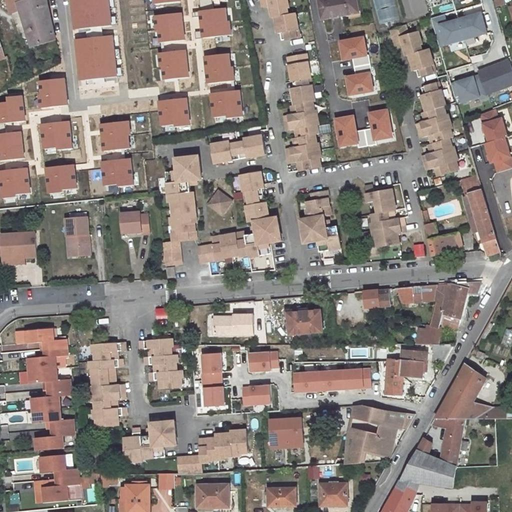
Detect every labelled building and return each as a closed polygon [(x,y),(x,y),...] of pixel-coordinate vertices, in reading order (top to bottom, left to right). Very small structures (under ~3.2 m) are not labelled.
[(7,0),(11,11),(20,8),(32,48),(56,41),(47,0),(7,0)] [(69,0),(73,29),(112,24),(108,0),(69,0)] [(290,8),(288,0),(261,0),(263,8),(270,6),(272,18),(275,18),(278,34),(281,33),(282,40),(300,37),(296,13),(289,15),(287,8),(290,8)] [(355,0),(318,0),(322,19),(358,12),(355,0)] [(397,24),(391,0),(372,0),(379,28),(397,24)] [(229,7),(199,10),(202,38),(232,35),(229,7)] [(184,38),(181,13),(154,16),(157,42),(184,38)] [(483,13),(459,20),(465,40),(489,33),(483,13)] [(445,15),(432,19),(440,47),(465,40),(459,20),(447,23),(445,15)] [(401,37),(410,34),(407,25),(399,28),(401,37)] [(396,47),(403,45),(406,57),(410,56),(414,71),(416,71),(419,78),(436,72),(429,49),(422,51),(421,45),(423,45),(419,32),(410,34),(401,37),(399,28),(391,31),(396,47)] [(77,81),(117,77),(112,35),(73,39),(77,81)] [(360,81),(370,120),(396,114),(377,36),(369,38),(378,77),(363,80),(360,81)] [(369,38),(355,42),(363,80),(378,77),(369,38)] [(185,50),(158,53),(161,79),(188,76),(185,50)] [(202,56),(204,83),(235,81),(234,67),(231,67),(230,53),(202,56)] [(316,102),(307,54),(288,58),(292,82),(293,82),(294,88),(292,89),(295,105),(313,102),(316,102)] [(511,65),(510,61),(480,73),(481,76),(488,95),(511,85),(511,65)] [(481,76),(451,84),(455,97),(460,95),(462,103),(480,98),(481,101),(489,98),(488,95),(481,76)] [(40,107),(67,105),(65,78),(37,81),(40,107)] [(453,129),(449,114),(447,115),(444,107),(446,106),(439,83),(422,88),(424,95),(422,96),(426,112),(422,113),(425,121),(417,124),(421,138),(429,136),(432,144),(428,145),(431,154),(423,156),(427,170),(435,168),(437,176),(459,170),(457,162),(459,161),(455,147),(453,147),(450,139),(453,138),(451,129),(453,129)] [(242,115),(240,90),(211,92),(213,116),(226,115),(226,117),(242,115)] [(0,123),(27,122),(24,94),(5,95),(6,102),(0,102),(0,123)] [(191,125),(188,98),(157,101),(160,129),(191,125)] [(318,126),(320,125),(317,110),(315,111),(313,102),(295,105),(291,106),(292,115),(284,116),(287,131),(295,130),(297,138),(293,139),(295,147),(287,149),(289,164),(297,162),(299,171),(321,167),(320,158),(322,158),(319,143),(317,143),(316,135),(319,134),(318,126)] [(498,118),(495,108),(481,114),(489,141),(505,136),(507,136),(502,117),(498,118)] [(72,148),(69,122),(40,125),(43,147),(55,146),(55,150),(72,148)] [(131,147),(129,122),(99,124),(102,150),(131,147)] [(0,160),(24,158),(21,132),(0,134),(0,160)] [(263,136),(211,145),(215,164),(266,155),(263,136)] [(511,168),(511,161),(505,136),(489,141),(486,142),(492,163),(495,162),(498,173),(511,168)] [(190,186),(190,181),(198,180),(202,180),(199,156),(176,159),(177,171),(172,172),(173,177),(166,177),(169,203),(172,203),(173,217),(171,218),(172,226),(173,226),(174,233),(172,233),(173,242),(164,243),(167,266),(182,264),(180,241),(197,239),(195,223),(198,223),(194,192),(191,192),(190,186)] [(134,184),(131,159),(101,162),(104,186),(118,184),(118,186),(134,184)] [(77,188),(73,164),(44,169),(48,193),(77,188)] [(31,193),(27,167),(0,171),(0,188),(2,198),(31,193)] [(252,235),(245,236),(245,234),(237,236),(236,233),(220,236),(221,239),(213,240),(214,245),(199,248),(201,263),(216,260),(216,261),(225,260),(225,258),(240,255),(240,257),(249,256),(249,258),(266,255),(265,247),(270,247),(270,243),(282,241),(278,217),(270,219),(267,202),(265,203),(262,189),(264,188),(261,172),(241,175),(249,223),(254,222),(255,226),(256,234),(252,235)] [(478,176),(462,180),(464,186),(479,181),(478,176)] [(434,180),(436,187),(442,185),(440,178),(434,180)] [(479,181),(464,186),(466,195),(470,194),(480,229),(487,255),(499,251),(479,181)] [(371,223),(374,240),(376,240),(378,247),(400,243),(398,234),(406,232),(404,218),(396,219),(393,205),(396,204),(393,190),(374,193),(373,186),(365,187),(368,203),(375,202),(377,213),(372,214),(373,223),(371,223)] [(219,190),(208,205),(222,216),(234,201),(219,190)] [(325,251),(342,249),(338,226),(332,227),(327,228),(325,221),(325,216),(330,215),(329,209),(331,209),(328,191),(312,194),(313,201),(307,202),(308,210),(307,210),(308,219),(301,220),(305,244),(317,241),(318,246),(324,245),(325,251)] [(480,229),(470,194),(466,195),(464,196),(474,231),(480,229)] [(141,213),(122,214),(123,233),(142,232),(142,234),(150,234),(149,215),(141,216),(141,213)] [(88,218),(66,219),(69,257),(79,256),(79,254),(82,251),(91,250),(90,240),(88,240),(87,235),(89,235),(88,218)] [(435,223),(425,225),(429,240),(438,238),(435,223)] [(37,233),(2,235),(3,258),(26,257),(38,256),(37,233)] [(429,240),(433,257),(463,249),(459,234),(438,238),(429,240)] [(175,267),(167,268),(168,278),(176,277),(175,267)] [(413,287),(398,289),(404,304),(434,302),(439,303),(433,327),(429,326),(428,330),(421,330),(420,337),(419,337),(419,345),(425,345),(455,345),(469,293),(478,294),(482,282),(453,284),(450,297),(437,289),(438,285),(423,287),(423,294),(414,295),(413,287)] [(450,297),(453,284),(438,285),(437,289),(450,297)] [(423,287),(413,287),(414,295),(423,294),(423,287)] [(366,291),(367,307),(392,305),(390,289),(366,291)] [(323,332),(322,311),(309,312),(302,313),(302,310),(286,311),(287,317),(289,316),(291,335),(323,332)] [(230,317),(214,317),(214,335),(254,335),(254,315),(234,315),(234,318),(230,318),(230,317)] [(174,333),(185,333),(185,321),(174,321),(174,333)] [(47,350),(68,348),(67,340),(55,341),(54,329),(27,331),(28,344),(46,342),(47,350)] [(177,371),(177,364),(177,363),(179,363),(178,355),(172,355),(172,347),(174,347),(174,339),(140,342),(141,350),(149,349),(150,357),(145,358),(146,365),(154,365),(155,373),(150,373),(151,381),(159,380),(160,389),(182,387),(182,379),(184,378),(183,371),(177,371)] [(90,362),(90,369),(93,369),(94,387),(92,387),(93,402),(95,402),(96,410),(93,410),(94,420),(96,419),(97,427),(120,425),(119,416),(127,415),(126,408),(118,408),(118,400),(126,400),(125,384),(117,385),(115,368),(123,367),(123,359),(118,359),(118,351),(126,351),(125,343),(92,346),(93,353),(95,353),(96,361),(90,362)] [(425,345),(425,360),(445,361),(455,345),(425,345)] [(68,348),(47,350),(47,357),(29,359),(30,371),(57,369),(56,357),(68,356),(68,348)] [(271,366),(279,365),(278,353),(250,354),(251,371),(272,370),(272,368),(271,366)] [(203,373),(203,381),(218,380),(217,373),(221,372),(223,372),(222,354),(203,355),(204,373),(203,373)] [(389,359),(386,386),(402,388),(403,376),(399,376),(401,360),(389,359)] [(401,360),(399,376),(403,376),(423,378),(424,363),(401,360)] [(485,384),(471,380),(476,372),(466,365),(436,419),(441,419),(455,419),(457,403),(473,406),(474,405),(485,384)] [(59,381),(57,369),(30,371),(31,384),(50,382),(50,390),(72,388),(71,380),(59,381)] [(344,370),(345,389),(364,388),(364,384),(371,384),(370,369),(344,370)] [(320,372),(321,391),(345,389),(344,370),(320,372)] [(321,391),(320,372),(294,374),(295,388),(302,388),(303,392),(321,391)] [(476,372),(471,380),(485,384),(487,380),(476,372)] [(218,380),(203,381),(204,389),(205,389),(207,407),(225,406),(224,387),(222,387),(218,388),(218,380)] [(251,392),(243,392),(244,406),(272,404),(271,386),(251,387),(251,388),(251,392)] [(72,396),(72,388),(50,390),(51,397),(33,399),(34,411),(61,409),(60,397),(72,396)] [(455,419),(466,419),(473,406),(457,403),(455,419)] [(474,405),(473,406),(466,419),(493,419),(493,409),(474,405)] [(382,424),(385,412),(362,406),(354,406),(348,433),(367,433),(380,436),(382,424)] [(62,421),(61,409),(34,411),(35,424),(54,422),(54,429),(75,428),(75,420),(62,421)] [(509,409),(493,409),(493,419),(509,419),(509,409)] [(385,412),(382,424),(397,428),(407,430),(416,414),(385,412)] [(300,417),(265,419),(267,450),(302,449),(300,417)] [(469,444),(462,443),(466,419),(455,419),(441,419),(440,426),(449,427),(442,461),(438,485),(454,488),(460,451),(467,452),(469,444)] [(141,429),(133,429),(134,437),(124,438),(126,461),(134,460),(134,463),(143,462),(143,459),(161,458),(160,447),(165,446),(177,445),(175,421),(151,423),(152,428),(152,436),(147,436),(141,437),(141,429)] [(380,436),(379,438),(394,441),(397,428),(382,424),(380,436)] [(76,435),(75,428),(54,429),(55,437),(37,439),(38,451),(65,449),(64,436),(76,435)] [(226,457),(241,456),(241,454),(248,453),(247,430),(239,430),(239,433),(231,433),(224,434),(224,436),(216,437),(216,438),(208,439),(208,441),(200,442),(201,456),(202,463),(211,463),(210,461),(226,460),(226,457)] [(394,441),(379,438),(380,436),(367,433),(348,433),(347,465),(362,463),(365,449),(391,456),(394,441)] [(425,438),(417,454),(428,458),(429,456),(433,442),(425,438)] [(417,454),(411,464),(424,469),(428,458),(417,454)] [(59,472),(59,479),(80,477),(79,469),(67,470),(66,455),(42,458),(43,473),(59,472)] [(179,473),(202,473),(202,463),(201,456),(178,458),(179,473)] [(424,469),(419,483),(438,485),(442,461),(429,456),(428,458),(424,469)] [(411,464),(402,480),(419,483),(424,469),(411,464)] [(306,467),(307,479),(319,479),(318,466),(306,467)] [(173,491),(173,473),(157,473),(157,490),(173,491)] [(80,477),(59,479),(60,486),(45,488),(46,503),(82,500),(80,477)] [(402,480),(397,491),(417,493),(419,483),(402,480)] [(340,482),(324,482),(324,485),(322,485),(322,506),(348,506),(348,484),(341,484),(340,482)] [(150,485),(127,486),(127,511),(151,511),(151,503),(150,504),(150,485)] [(229,485),(198,485),(198,508),(229,507),(229,485)] [(297,489),(268,489),(268,493),(265,493),(265,505),(269,505),(269,507),(297,507),(297,489)] [(397,491),(384,511),(407,511),(417,493),(397,491)] [(474,505),(461,505),(461,511),(488,511),(489,503),(474,503),(474,505)]
